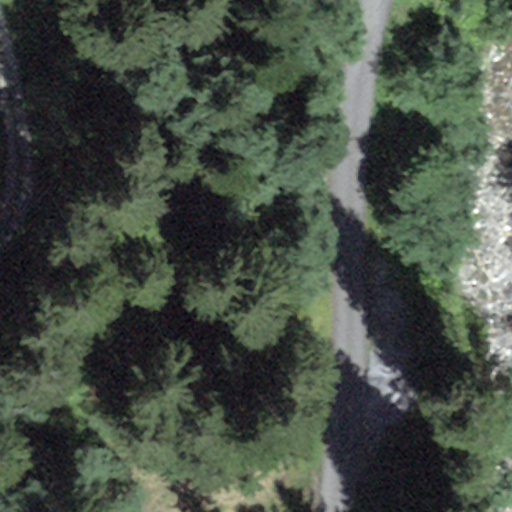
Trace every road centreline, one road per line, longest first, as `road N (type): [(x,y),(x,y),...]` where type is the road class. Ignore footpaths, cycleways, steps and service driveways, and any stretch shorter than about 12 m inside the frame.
road 1 (unclassified): [(374,0),(350,151),(351,402),(336,511)]
road 2 (track): [(0,35),(17,179),(0,227)]
